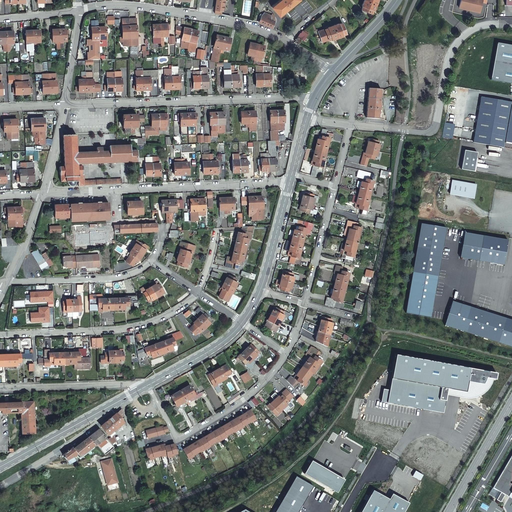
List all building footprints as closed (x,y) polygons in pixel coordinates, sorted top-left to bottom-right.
[(216,0),(214,13),(222,14),(224,0),(216,0)] [(279,0),(272,6),(279,15),(284,11),(294,23),(320,0),(305,0),(299,6),(295,1),(296,0),(279,0)] [(376,3),(367,0),(363,0),(362,4),(363,4),(361,8),(372,12),(373,9),(374,9),(376,3)] [(461,0),(460,8),(481,12),(483,0),(461,0)] [(262,15),(259,22),(272,27),(274,22),(270,19),(272,16),(265,12),(262,15)] [(129,20),(130,47),(137,46),(137,43),(140,43),(140,38),(137,38),(136,19),(129,20)] [(130,47),(129,20),(121,20),(122,38),(119,39),(120,43),(122,43),(122,47),(130,47)] [(333,24),(337,37),(343,35),(343,34),(346,33),(342,22),(339,23),(339,22),(333,24)] [(332,39),(337,37),(333,24),(327,26),(327,27),(318,31),(321,41),(331,38),(332,39)] [(160,43),(160,25),(153,25),(153,27),(151,27),(151,30),(153,30),(153,43),(160,43)] [(167,25),(160,25),(160,43),(160,47),(163,46),(163,37),(167,37),(167,30),(170,29),(170,26),(167,26),(167,25)] [(191,30),(175,26),(175,32),(183,34),(181,49),(187,50),(191,30)] [(105,27),(98,27),(98,46),(106,45),(105,31),(109,31),(109,28),(105,29),(105,27)] [(59,42),(63,42),(63,41),(66,40),(66,34),(69,34),(69,30),(66,30),(66,29),(59,29),(59,42)] [(198,31),(191,30),(187,50),(194,52),(195,47),(196,43),(198,31)] [(302,30),(300,33),(299,33),(297,36),(302,39),(303,40),(307,33),(302,30)] [(221,52),(224,37),(217,35),(216,36),(215,36),(214,40),(216,40),(211,60),(215,60),(219,61),(221,52)] [(231,39),(224,37),(221,52),(223,53),(224,49),(228,50),(231,39)] [(511,44),(497,42),(490,79),(511,83),(511,44)] [(254,60),(257,44),(250,43),(247,55),(252,55),(251,59),(254,60)] [(264,46),(257,44),(254,60),(261,61),(264,46)] [(231,62),(221,61),(221,65),(222,80),(220,80),(220,87),(231,87),(231,71),(231,65),(231,62)] [(165,89),(173,89),(172,69),(164,69),(165,84),(163,84),(163,88),(165,88),(165,89)] [(144,74),(144,70),(136,70),(136,85),(134,85),(134,88),(136,88),(136,89),(144,89),(144,74)] [(48,72),(49,92),(59,92),(59,84),(56,84),(56,71),(48,72)] [(92,71),(85,71),(86,75),(86,91),(100,91),(100,84),(93,83),(92,71)] [(234,71),(231,71),(231,87),(238,87),(238,85),(241,85),(241,80),(238,80),(238,71),(234,71)] [(115,90),(114,72),(107,72),(107,85),(104,85),(104,89),(107,89),(107,90),(115,90)] [(22,75),(23,93),(29,93),(29,92),(32,92),(32,88),(29,88),(28,74),(22,75)] [(16,94),(23,93),(22,75),(15,75),(15,88),(16,92),(16,94)] [(381,93),(381,89),(368,88),(366,117),(378,119),(379,110),(381,110),(381,108),(379,108),(380,105),(381,105),(381,103),(380,103),(380,95),(382,95),(382,93),(381,93)] [(511,101),(481,96),(473,142),(511,148),(511,101)] [(194,113),(187,114),(188,135),(195,134),(194,120),(196,120),(196,114),(194,114),(194,113)] [(152,125),(145,125),(145,134),(159,134),(159,133),(159,130),(159,114),(150,114),(150,117),(152,117),(152,125)] [(126,127),(127,132),(135,131),(135,127),(138,126),(138,121),(138,115),(123,115),(124,127),(126,127)] [(17,118),(10,119),(11,138),(17,137),(17,123),(18,123),(18,119),(17,119),(17,118)] [(11,138),(10,119),(3,119),(3,121),(1,121),(1,125),(3,125),(3,131),(7,131),(7,138),(11,138)] [(442,136),(452,138),(455,125),(445,123),(442,136)] [(317,139),(314,150),(325,153),(329,141),(329,138),(325,136),(327,130),(322,129),(320,136),(319,135),(318,139),(317,139)] [(38,134),(34,135),(34,137),(35,137),(35,141),(38,141),(38,143),(45,143),(45,139),(40,139),(40,136),(38,136),(38,134)] [(77,165),(77,163),(77,150),(76,134),(75,134),(73,134),(72,134),(67,134),(66,134),(66,135),(64,135),(64,134),(63,134),(64,166),(60,166),(60,175),(61,175),(61,181),(66,181),(66,182),(68,182),(69,183),(70,184),(71,185),(73,185),(74,184),(75,183),(76,181),(78,181),(78,185),(83,185),(83,180),(83,173),(82,173),(82,164),(77,165)] [(367,147),(378,150),(378,147),(382,148),(384,143),(369,138),(368,142),(367,147)] [(270,141),(267,141),(267,153),(268,171),(275,171),(275,169),(277,169),(278,168),(278,163),(275,163),(274,141),(270,141)] [(136,161),(136,150),(129,150),(129,144),(108,145),(109,162),(136,161)] [(109,162),(108,145),(78,146),(78,150),(77,150),(77,163),(109,162)] [(376,156),(378,150),(367,147),(365,153),(366,154),(366,156),(374,159),(375,156),(376,156)] [(38,149),(26,150),(26,154),(34,154),(34,158),(38,158),(38,149)] [(314,166),(311,176),(319,178),(325,153),(314,150),(310,165),(314,166)] [(477,152),(464,150),(461,169),(473,171),(477,152)] [(261,171),(268,171),(267,153),(260,153),(261,159),(258,159),(258,165),(259,169),(261,169),(261,171)] [(154,156),(150,156),(151,175),(159,175),(158,163),(157,163),(154,163),(154,156)] [(246,156),(238,156),(239,172),(246,172),(246,169),(249,169),(249,161),(246,161),(246,156)] [(209,157),(209,173),(217,173),(217,171),(219,171),(219,166),(216,166),(216,161),(212,161),(212,157),(209,157)] [(27,181),(26,162),(21,162),(21,169),(20,169),(20,174),(17,174),(17,180),(20,180),(20,181),(27,181)] [(363,194),(369,196),(370,190),(374,175),(371,174),(369,180),(368,179),(370,173),(358,170),(358,171),(356,177),(362,178),(361,182),(360,185),(359,189),(358,193),(363,194)] [(475,184),(452,180),(450,193),(473,198),(475,184)] [(302,195),(301,202),(312,205),(313,201),(317,202),(319,196),(305,193),(305,196),(302,195)] [(365,210),(369,196),(363,194),(358,193),(358,194),(354,207),(361,209),(360,214),(365,215),(366,210),(365,210)] [(191,205),(192,221),(199,220),(198,215),(198,199),(189,200),(189,205),(191,205)] [(162,205),(162,212),(165,212),(167,213),(167,223),(173,222),(172,212),(177,212),(176,206),(179,206),(179,200),(162,201),(162,203),(162,205)] [(131,214),(131,215),(137,215),(137,214),(141,213),(141,201),(126,202),(127,214),(131,214)] [(312,205),(301,202),(299,207),(302,208),(301,211),(316,214),(317,210),(311,209),(312,205)] [(107,219),(107,203),(69,204),(70,217),(70,220),(73,220),(74,221),(106,220),(106,219),(107,219)] [(70,217),(69,204),(55,205),(55,217),(59,217),(62,217),(62,219),(65,219),(65,217),(70,217)] [(15,227),(15,207),(5,208),(5,214),(8,214),(8,227),(15,227)] [(297,223),(295,230),(297,230),(298,227),(302,228),(304,221),(299,220),(299,223),(297,223)] [(311,230),(313,223),(304,221),(302,228),(298,227),(297,230),(295,230),(294,229),(291,241),(302,244),(306,229),(311,230)] [(346,240),(357,243),(360,228),(357,227),(358,223),(348,221),(345,229),(346,229),(349,229),(347,236),(346,240)] [(114,225),(114,232),(123,232),(152,231),(157,231),(157,223),(114,225)] [(446,228),(421,224),(405,312),(430,317),(446,228)] [(253,226),(243,226),(242,230),(241,233),(245,234),(245,238),(248,239),(248,237),(250,237),(253,226)] [(234,247),(245,250),(248,239),(245,238),(245,234),(241,233),(238,232),(237,236),(234,247)] [(509,241),(466,233),(461,258),(505,266),(509,241)] [(2,239),(2,246),(18,245),(17,240),(17,238),(2,239)] [(136,250),(142,254),(143,252),(147,245),(143,243),(143,244),(138,241),(136,240),(134,242),(135,243),(132,248),(136,250)] [(351,264),(357,243),(346,240),(345,244),(343,252),(341,258),(344,259),(343,262),(351,264)] [(298,258),(302,244),(291,241),(288,251),(287,255),(294,257),(292,263),(299,265),(301,259),(298,258)] [(179,255),(190,259),(192,252),(194,246),(181,242),(179,249),(180,250),(179,255)] [(243,260),(245,250),(234,247),(232,257),(227,256),(225,266),(232,268),(233,262),(235,263),(234,269),(237,269),(239,264),(242,264),(242,262),(239,261),(239,260),(243,260)] [(133,265),(136,261),(137,258),(139,259),(142,254),(136,250),(132,248),(129,252),(131,253),(129,256),(126,261),(133,265)] [(38,250),(37,249),(36,250),(32,252),(44,272),(50,268),(38,250)] [(76,255),(77,266),(77,267),(81,267),(81,265),(86,265),(100,265),(100,254),(76,255)] [(77,266),(76,255),(72,255),(67,255),(67,265),(68,265),(72,264),(72,266),(77,266)] [(187,267),(190,259),(179,255),(177,260),(179,261),(178,264),(187,267)] [(341,286),(345,287),(345,286),(349,273),(341,271),(342,267),(336,265),(334,273),(337,274),(334,285),(341,286)] [(283,271),(280,280),(292,282),(293,279),(298,280),(299,276),(283,271)] [(223,283),(234,288),(237,282),(235,281),(236,279),(236,278),(229,275),(227,278),(226,277),(223,283)] [(150,286),(157,298),(165,294),(156,280),(153,281),(154,283),(150,286)] [(292,282),(280,280),(279,285),(281,286),(280,288),(288,291),(289,288),(290,288),(292,282)] [(232,293),(234,288),(223,283),(221,288),(220,287),(219,290),(221,291),(219,296),(228,301),(231,295),(229,294),(230,292),(232,293)] [(341,302),(345,287),(341,286),(334,285),(333,288),(331,288),(330,293),(332,293),(331,297),(327,296),(325,304),(335,307),(336,301),(341,302)] [(153,301),(157,298),(150,286),(145,289),(146,290),(144,292),(149,300),(152,299),(153,301)] [(114,309),(113,298),(102,299),(102,294),(89,295),(90,303),(98,302),(98,304),(90,304),(90,310),(99,310),(99,306),(103,306),(103,309),(114,309)] [(138,301),(136,294),(128,294),(128,296),(125,297),(113,298),(114,309),(130,308),(129,302),(138,301)] [(72,300),(73,311),(82,311),(82,310),(83,310),(83,309),(81,309),(81,304),(81,303),(81,296),(78,296),(78,299),(72,300)] [(67,312),(73,311),(72,300),(66,300),(66,302),(63,302),(63,310),(67,310),(67,312)] [(511,323),(451,304),(443,329),(511,350),(511,323)] [(198,318),(206,327),(208,324),(212,320),(208,316),(199,307),(195,311),(197,313),(200,316),(198,318)] [(273,307),(269,315),(279,320),(281,318),(285,320),(288,313),(282,310),(282,311),(273,307)] [(192,312),(189,309),(184,314),(187,317),(192,312)] [(279,320),(269,315),(267,320),(264,325),(274,330),(279,320)] [(328,328),(331,329),(332,325),(332,323),(330,323),(331,320),(321,317),(319,325),(322,326),(328,328)] [(206,327),(198,318),(193,322),(195,324),(189,329),(195,335),(198,332),(200,330),(202,331),(206,327)] [(351,327),(353,321),(352,321),(341,318),(339,324),(351,327)] [(329,335),(330,330),(331,329),(328,328),(322,326),(319,325),(318,327),(317,331),(319,332),(318,335),(326,337),(327,334),(329,335)] [(158,343),(162,353),(173,350),(171,346),(175,345),(174,342),(185,337),(182,331),(167,338),(168,339),(158,343)] [(314,341),(325,346),(329,335),(327,334),(326,337),(318,335),(319,332),(317,331),(316,335),(314,341)] [(152,357),(162,353),(158,343),(148,347),(144,348),(137,351),(138,359),(151,354),(152,357)] [(248,344),(241,349),(250,361),(257,356),(248,344)] [(306,354),(310,357),(312,355),(310,353),(314,348),(312,346),(306,354)] [(119,350),(114,350),(114,362),(120,362),(120,360),(123,359),(123,348),(119,348),(119,350)] [(310,357),(303,366),(307,369),(312,373),(313,371),(321,361),(317,358),(321,353),(314,348),(310,353),(312,355),(310,357)] [(64,353),(65,364),(74,364),(74,368),(80,368),(80,366),(90,365),(90,358),(80,358),(80,357),(86,356),(86,349),(79,349),(79,352),(75,352),(64,353)] [(250,361),(241,349),(236,353),(237,354),(234,356),(243,368),(246,366),(245,365),(250,361)] [(114,362),(114,350),(108,350),(108,352),(105,352),(105,356),(100,356),(101,363),(106,362),(106,360),(108,360),(108,362),(114,362)] [(53,364),(63,364),(65,364),(64,353),(53,353),(49,353),(49,356),(49,358),(49,361),(53,361),(53,364)] [(17,354),(6,355),(6,366),(17,365),(17,362),(21,362),(21,358),(26,358),(26,359),(32,359),(31,354),(21,354),(17,354)] [(225,365),(215,371),(220,381),(225,378),(225,377),(230,374),(225,365)] [(307,369),(303,366),(302,368),(293,378),(290,376),(286,380),(293,388),(297,381),(303,385),(312,373),(307,369)] [(220,381),(215,371),(207,376),(215,391),(220,389),(217,383),(220,381)] [(248,374),(241,378),(243,383),(250,379),(248,374)] [(185,401),(187,400),(189,399),(192,397),(194,400),(202,395),(200,392),(197,394),(195,395),(193,393),(189,385),(179,391),(185,401)] [(271,396),(275,400),(282,409),(285,412),(293,405),(290,401),(288,403),(287,402),(293,396),(286,389),(281,395),(282,396),(280,398),(275,393),(271,396)] [(176,406),(185,401),(179,391),(170,395),(176,406)] [(302,406),(305,402),(300,397),(297,400),(302,406)] [(282,409),(275,400),(272,403),(268,406),(273,413),(277,416),(283,411),(282,409)] [(22,412),(22,402),(0,403),(0,412),(22,412)] [(22,433),(35,433),(34,402),(22,402),(22,412),(22,433)] [(125,417),(123,408),(121,409),(109,420),(116,429),(123,423),(121,420),(125,417)] [(251,410),(225,425),(231,433),(234,431),(234,432),(244,427),(244,426),(251,421),(251,423),(256,420),(251,410)] [(113,431),(116,429),(109,420),(101,425),(109,434),(113,431)] [(231,433),(225,425),(183,450),(189,459),(194,457),(193,455),(200,451),(201,452),(210,447),(210,446),(217,441),(218,442),(227,437),(227,436),(231,433)] [(163,427),(146,431),(148,438),(165,434),(165,432),(168,431),(167,427),(163,428),(163,427)] [(105,454),(113,447),(106,438),(106,437),(99,429),(89,436),(96,446),(99,447),(105,454)] [(89,436),(73,448),(76,451),(80,457),(94,446),(95,447),(96,446),(89,436)] [(164,445),(145,450),(148,460),(153,459),(153,458),(161,456),(161,457),(167,455),(168,458),(173,456),(173,455),(177,454),(174,444),(165,447),(164,445)] [(73,447),(63,455),(67,460),(67,459),(75,455),(74,453),(76,451),(73,448),(73,447)] [(511,492),(511,453),(492,487),(500,492),(497,499),(496,499),(500,502),(505,494),(508,496),(511,492)] [(107,483),(118,480),(117,476),(112,459),(101,461),(107,483)] [(311,461),(305,473),(337,492),(344,479),(311,461)] [(298,511),(313,486),(296,476),(275,511),(298,511)] [(500,492),(492,487),(488,494),(497,499),(500,492)] [(390,499),(373,490),(360,511),(403,511),(409,502),(392,494),(390,499)]
